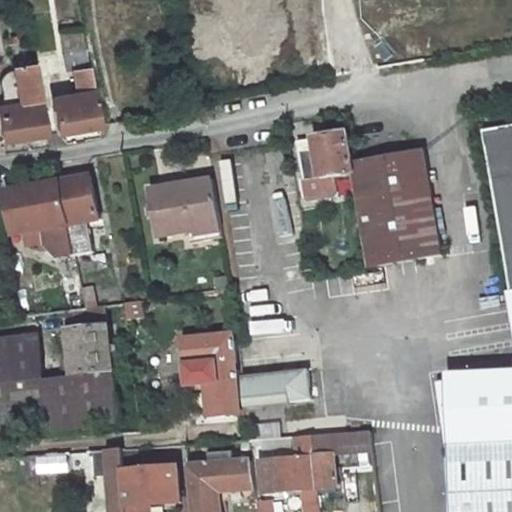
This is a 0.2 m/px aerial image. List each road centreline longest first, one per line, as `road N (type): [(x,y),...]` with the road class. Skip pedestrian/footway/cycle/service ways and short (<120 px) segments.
road 1 (residential): [(511,78),(0,165)]
road 2 (unknown): [(249,123),(283,290),(304,307),(390,324)]
road 3 (unknown): [(426,93),(456,201),(460,256),(444,288),(390,324)]
road 4 (unknown): [(390,324),(408,374),(417,511)]
